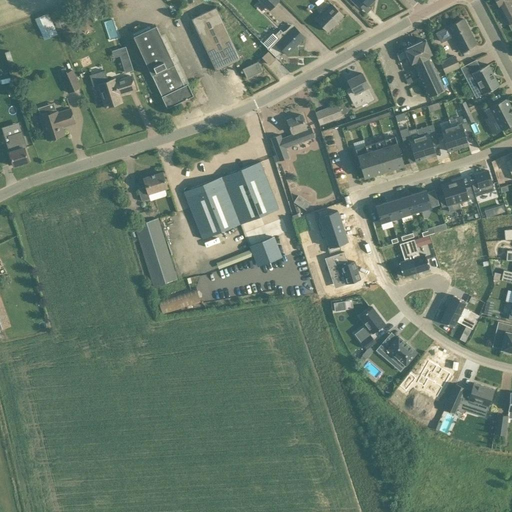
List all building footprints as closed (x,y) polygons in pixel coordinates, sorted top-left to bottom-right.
[(268,9),(269,10),(272,8),(278,1),(280,0),(279,0),(258,0),(259,0),(260,1),(266,7),(268,9)] [(511,0),(495,0),(499,7),(499,6),(511,29),(511,3),(510,0),(511,0)] [(343,15),(336,8),(332,4),(322,14),(321,12),(315,18),(327,31),(343,15)] [(241,58),(236,49),(216,6),(191,18),(211,61),(216,70),(241,58)] [(49,13),(40,17),(40,18),(46,31),(55,27),(50,17),(49,13)] [(55,21),(57,27),(63,24),(61,18),(55,21)] [(453,36),(460,51),(476,43),(463,18),(436,32),(440,43),(453,36)] [(305,36),(298,29),(294,25),(285,34),(282,31),(280,29),(274,35),(272,33),(263,43),(268,47),(267,48),(278,59),(279,58),(277,56),(283,50),(287,54),(305,36)] [(193,95),(188,84),(184,85),(156,26),(133,36),(151,75),(163,99),(167,108),(193,95)] [(429,95),(444,88),(429,56),(432,55),(425,39),(404,48),(412,64),(413,63),(429,95)] [(13,62),(9,51),(4,52),(8,64),(13,62)] [(269,64),(275,58),(268,51),(262,57),(269,64)] [(445,74),(460,67),(461,67),(455,54),(440,62),(445,74)] [(129,57),(121,60),(125,72),(133,70),(129,57)] [(460,67),(468,83),(475,79),(483,94),(499,85),(488,64),(479,68),(478,66),(479,66),(476,59),(461,67),(460,67)] [(247,78),(262,70),(258,61),(242,68),(247,78)] [(81,88),(73,69),(60,75),(68,93),(81,88)] [(119,94),(135,88),(131,76),(114,81),(113,79),(108,80),(104,70),(89,75),(93,86),(99,85),(103,97),(106,107),(122,101),(119,94)] [(348,80),(351,87),(346,90),(353,101),(363,96),(367,103),(375,99),(373,93),(367,82),(362,73),(348,80)] [(494,114),(502,129),(511,123),(511,109),(506,98),(485,109),(489,117),(494,114)] [(462,103),(459,104),(458,104),(461,111),(462,110),(468,108),(466,103),(465,101),(462,103)] [(316,113),(319,122),(320,124),(342,116),(338,104),(316,113)] [(462,110),(461,111),(467,124),(468,123),(474,121),(471,115),(471,114),(469,111),(468,108),(462,110)] [(75,122),(71,109),(57,113),(57,111),(56,111),(40,116),(48,139),(64,134),(62,126),(75,122)] [(405,119),(403,112),(395,115),(397,121),(405,119)] [(451,126),(458,147),(468,144),(462,123),(451,126)] [(458,147),(451,126),(441,130),(448,151),(458,147)] [(270,138),(279,161),(289,157),(286,148),(314,137),(311,127),(282,139),(280,134),(270,138)] [(421,135),(418,127),(410,130),(410,127),(402,129),(405,140),(421,135)] [(419,136),(426,157),(436,154),(429,133),(419,136)] [(355,148),(359,160),(364,177),(404,164),(395,136),(355,148)] [(426,157),(419,136),(409,140),(415,161),(426,157)] [(24,148),(22,148),(17,150),(14,139),(6,142),(10,156),(13,166),(29,161),(24,148)] [(279,210),(264,170),(260,161),(184,191),(203,239),(279,210)] [(475,174),(478,182),(472,184),(475,196),(494,190),(488,170),(475,174)] [(150,199),(148,194),(168,188),(166,181),(163,171),(143,178),(145,186),(138,188),(142,201),(150,199)] [(451,181),(458,202),(474,197),(470,186),(464,188),(461,178),(451,181)] [(458,202),(451,181),(441,185),(444,194),(438,196),(442,207),(458,202)] [(426,189),(415,192),(421,210),(431,207),(426,189)] [(415,192),(406,196),(411,213),(421,210),(415,192)] [(401,216),(411,213),(406,196),(396,199),(401,216)] [(391,219),(401,216),(396,199),(386,202),(391,219)] [(306,210),(309,205),(304,201),(300,206),(306,210)] [(386,202),(375,205),(381,222),(391,219),(386,202)] [(495,207),(496,213),(504,211),(502,205),(495,207)] [(323,226),(341,220),(337,210),(329,213),(327,207),(316,211),(318,217),(319,216),(323,226)] [(158,218),(135,225),(154,286),(177,279),(158,218)] [(341,220),(323,226),(326,236),(344,230),(341,220)] [(344,230),(326,236),(329,246),(327,247),(329,253),(341,249),(339,243),(347,240),(344,230)] [(434,248),(445,244),(450,261),(468,255),(463,239),(451,242),(448,231),(430,236),(434,248)] [(299,234),(302,243),(308,242),(305,232),(299,234)] [(429,235),(422,237),(424,244),(431,242),(429,235)] [(273,236),(251,245),(259,265),(281,257),(273,236)] [(412,240),(405,242),(414,272),(428,268),(424,255),(417,257),(412,240)] [(414,272),(405,242),(398,244),(403,261),(397,263),(401,276),(414,272)] [(231,257),(233,262),(252,255),(250,251),(231,257)] [(344,251),(328,256),(334,274),(343,271),(347,283),(360,278),(354,261),(348,263),(344,251)] [(479,276),(466,270),(460,282),(469,287),(466,293),(485,302),(489,295),(473,287),(479,276)] [(201,302),(196,287),(183,292),(158,300),(162,314),(201,302)] [(453,295),(447,307),(475,322),(479,315),(463,307),(466,301),(453,295)] [(335,311),(346,309),(345,301),(334,302),(335,311)] [(372,333),(385,323),(372,306),(360,316),(372,333)] [(472,328),(475,322),(447,307),(441,320),(453,326),(456,320),(472,328)] [(506,332),(502,348),(502,349),(504,349),(503,352),(510,354),(511,351),(511,324),(498,321),(496,330),(506,332)] [(465,341),(468,336),(462,333),(460,339),(465,341)] [(375,341),(370,334),(360,341),(366,349),(375,341)] [(405,365),(416,352),(398,336),(389,346),(383,341),(376,350),(386,359),(391,353),(405,365)] [(362,355),(366,358),(373,350),(369,347),(362,355)] [(451,373),(429,360),(420,375),(421,375),(415,385),(423,389),(428,380),(443,388),(451,373)] [(416,378),(410,373),(400,386),(406,391),(416,378)] [(495,389),(475,381),(471,391),(466,389),(467,386),(457,381),(444,406),(454,411),(456,407),(464,410),(469,398),(488,406),(495,389)] [(508,414),(497,412),(494,432),(505,434),(508,414)]
